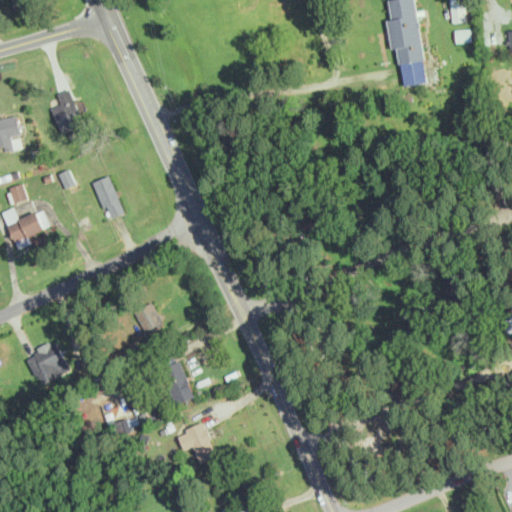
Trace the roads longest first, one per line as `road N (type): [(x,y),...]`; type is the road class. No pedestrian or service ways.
road 1 (secondary): [(333,511),(102,0)]
road 2 (residential): [(244,313),(511,211)]
road 3 (residential): [(0,314),(203,222)]
road 4 (residential): [(302,441),(511,364)]
road 5 (residential): [(373,511),(511,457)]
